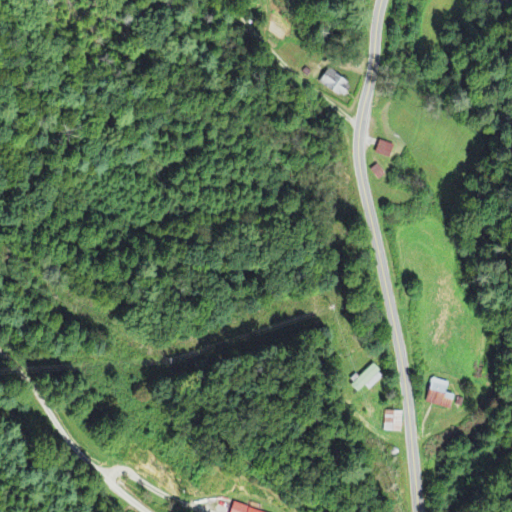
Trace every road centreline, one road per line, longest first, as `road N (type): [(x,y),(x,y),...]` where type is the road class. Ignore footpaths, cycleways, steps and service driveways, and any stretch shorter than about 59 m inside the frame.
road 1 (residential): [(417,511),(405,386),(358,158),(379,0)]
road 2 (residential): [(146,511),(72,447),(0,354)]
road 3 (residential): [(358,131),(327,77),(261,0)]
